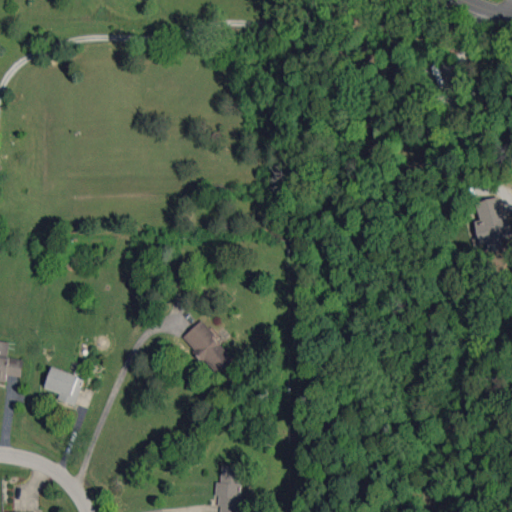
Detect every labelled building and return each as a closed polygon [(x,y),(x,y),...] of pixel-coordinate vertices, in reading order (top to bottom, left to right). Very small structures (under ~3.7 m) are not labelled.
[(474,222),(481,245),(487,243),(489,251),(505,246),(502,239),(511,235),(511,233),(500,195),(476,203),(481,219),(474,222)] [(235,359),(214,337),(216,334),(203,319),(184,337),(219,374),(235,359)] [(0,380),(6,381),(7,375),(22,376),(24,359),(8,357),(9,342),(0,340),(0,380)] [(57,399),(76,405),(85,377),(52,367),(45,388),(59,392),(57,399)] [(217,511),(240,511),(244,467),(223,465),(221,482),(220,482),(217,511)]
